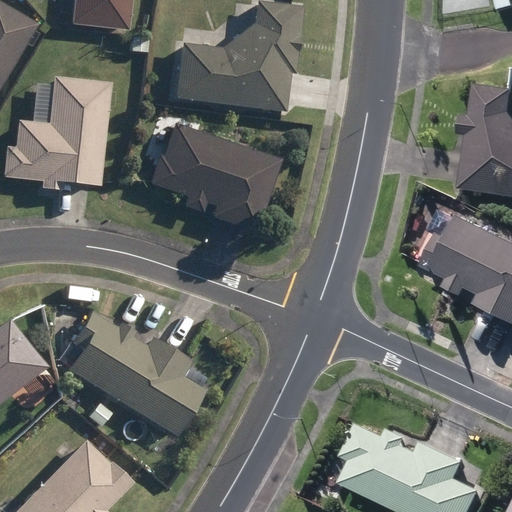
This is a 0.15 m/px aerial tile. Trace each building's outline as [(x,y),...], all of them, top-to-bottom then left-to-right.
[(65,30),(122,36),(123,23),(131,24),(133,8),(125,7),(125,0),(67,0),(68,1),(61,0),(60,15),(66,15),(65,30)] [(168,101),(278,117),(284,78),(288,79),(297,10),(249,4),(246,28),(215,51),(175,46),(168,101)] [(0,78),(30,28),(0,10),(0,78)] [(125,56),(142,57),(143,41),(126,40),(125,56)] [(33,193),(55,195),(55,189),(92,192),(104,87),(45,80),(40,128),(10,124),(7,151),(0,150),(0,182),(34,186),(33,193)] [(458,193),(511,200),(511,122),(508,117),(511,93),(473,88),(469,121),(460,119),(457,139),(466,140),(458,193)] [(205,221),(249,236),(274,163),(166,127),(155,160),(151,159),(142,186),(180,200),(176,210),(195,216),(198,206),(208,210),(205,221)] [(473,308),(511,327),(511,247),(457,219),(446,242),(436,236),(419,269),(446,283),(442,291),(459,300),(463,292),(478,299),(473,308)] [(61,374),(169,441),(198,394),(176,380),(185,365),(144,340),(138,350),(125,341),(128,336),(113,326),(109,331),(84,316),(65,347),(74,352),(61,374)] [(0,401),(38,372),(0,324),(0,323),(0,401)] [(98,401),(87,415),(99,424),(110,411),(98,401)] [(338,483),(397,511),(468,511),(480,490),(454,478),(462,462),(419,441),(414,452),(401,446),(405,438),(386,429),(382,437),(354,423),(338,456),(348,461),(338,483)] [(101,511),(125,488),(103,466),(101,467),(78,444),(10,511),(101,511)]
